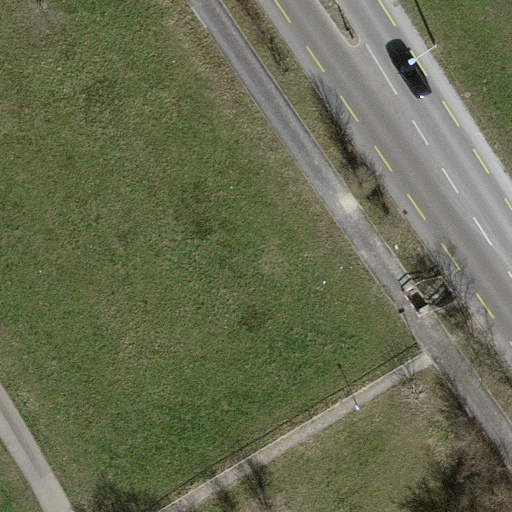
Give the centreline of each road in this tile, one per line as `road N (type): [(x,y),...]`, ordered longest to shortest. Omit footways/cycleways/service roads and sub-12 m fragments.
road 1 (tertiary): [(282,0),(321,60),(413,138)]
road 2 (tertiary): [(413,138),(511,279)]
road 3 (tertiary): [(413,138),(359,0)]
road 4 (track): [(0,406),(58,511)]
